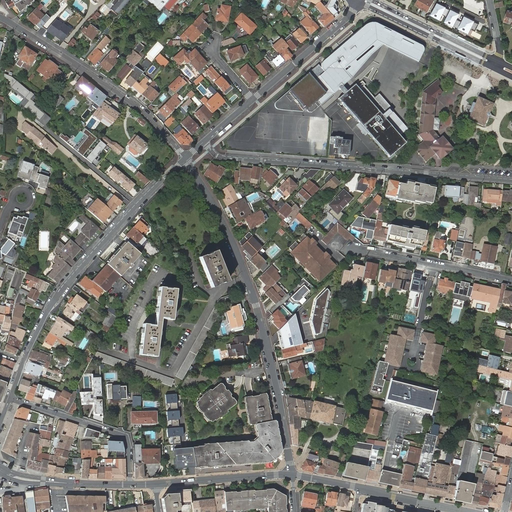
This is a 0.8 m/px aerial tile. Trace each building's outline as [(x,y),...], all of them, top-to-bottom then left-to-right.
[(15,6),(16,8),(17,7),(19,12),(23,10),(22,10),(27,8),(26,6),(27,5),(28,6),(31,4),(31,3),(34,1),(33,0),(21,0),(14,4),(12,5),(8,8),(9,9),(15,6)] [(129,0),(118,0),(110,10),(116,15),(129,0)] [(147,0),(152,4),(160,11),(164,7),(169,0),(147,0)] [(176,0),(169,0),(164,7),(168,10),(177,0),(176,0)] [(324,6),(334,18),(338,15),(336,13),(337,12),(337,11),(338,11),(336,10),(337,10),(337,9),(337,8),(337,7),(337,6),(337,5),(336,5),(336,4),(337,3),(337,2),(336,2),(336,1),(335,1),(333,0),(328,0),(326,4),(324,6)] [(418,0),(416,5),(428,12),(434,0),(433,0),(418,0)] [(324,27),(334,18),(324,6),(319,1),(316,4),(321,10),(323,9),(326,13),(322,17),(320,15),(317,18),(318,20),(324,27)] [(449,8),(440,3),(433,16),(442,20),(449,8)] [(41,4),(27,18),(35,25),(36,24),(44,16),(39,11),(43,7),(41,4)] [(218,9),(216,18),(222,19),(222,20),(226,21),(227,21),(229,7),(221,6),(221,10),(218,9)] [(462,15),(453,10),(447,22),(456,27),(462,15)] [(305,12),(302,12),(307,18),(300,23),(304,26),(310,34),(318,27),(311,20),(312,19),(305,12)] [(202,14),(192,25),(201,33),(207,26),(202,21),(206,17),(202,14)] [(235,21),(249,34),(256,27),(241,14),(235,21)] [(45,15),(44,16),(36,24),(40,28),(49,19),(45,15)] [(478,22),(467,16),(461,29),(472,34),(478,22)] [(55,37),(63,25),(55,19),(46,31),(54,37),(55,37)] [(325,72),(319,77),(334,94),(339,89),(340,90),(342,89),(341,88),(343,86),(351,79),(343,70),(377,40),(418,61),(423,51),(423,49),(423,48),(423,47),(422,47),(422,46),(421,45),(420,45),(376,23),(374,23),(373,23),(371,23),(370,23),(368,23),(367,24),(366,24),(365,25),(364,26),(361,29),(354,35),(323,61),(322,62),(322,63),(321,64),(321,65),(321,67),(322,68),(322,69),(325,72)] [(63,25),(55,37),(62,43),(69,33),(71,30),(64,25),(63,25)] [(201,33),(192,25),(180,37),(185,41),(188,38),(192,42),(201,33)] [(91,27),(90,26),(88,28),(87,28),(86,27),(84,29),(83,28),(82,30),(83,31),(81,32),(84,34),(83,34),(92,40),(98,32),(97,31),(95,29),(91,27)] [(296,39),(300,43),(307,37),(306,36),(307,36),(300,28),(299,29),(299,28),(298,29),(297,27),(291,32),(292,34),(296,39)] [(292,34),(291,32),(289,34),(290,35),(283,40),(292,50),(298,44),(296,41),(295,40),(296,39),(292,34)] [(110,41),(104,36),(87,57),(95,64),(103,55),(98,51),(101,47),(103,49),(110,41)] [(231,39),(221,42),(223,47),(236,42),(231,39)] [(115,77),(122,82),(132,70),(134,66),(141,58),(143,56),(140,53),(145,47),(139,42),(138,43),(135,47),(125,58),(130,63),(128,65),(126,64),(115,77)] [(226,51),(230,61),(243,56),(242,54),(247,53),(244,45),(239,47),(226,51)] [(22,46),(15,58),(17,59),(15,64),(27,71),(36,53),(22,46)] [(284,61),(291,56),(286,50),(287,50),(283,46),(281,48),(280,47),(275,51),(278,54),(284,61)] [(118,53),(113,49),(99,64),(108,72),(114,65),(114,64),(117,61),(116,59),(114,58),(118,53)] [(275,70),(284,61),(278,54),(275,51),(273,49),(264,57),(265,59),(268,62),(275,70)] [(183,60),(187,64),(187,63),(190,61),(197,55),(198,54),(194,50),(191,53),(188,50),(185,53),(183,50),(173,58),(178,64),(183,60)] [(155,59),(164,68),(168,62),(159,54),(155,59)] [(200,58),(197,55),(190,61),(193,65),(192,65),(194,68),(197,71),(206,63),(201,57),(200,58)] [(141,64),(147,69),(150,65),(151,64),(145,59),(141,64)] [(265,64),(268,62),(265,59),(256,67),(263,75),(269,69),(265,64)] [(50,65),(48,63),(46,62),(45,61),(38,70),(45,76),(43,79),(49,84),(51,82),(53,82),(55,84),(61,76),(59,75),(61,73),(55,68),(55,67),(51,63),(50,65)] [(318,64),(308,73),(309,73),(315,81),(319,77),(325,72),(322,69),(318,64)] [(239,71),(250,83),(257,77),(246,65),(239,71)] [(220,77),(210,66),(204,72),(214,83),(223,92),(229,86),(220,77)] [(140,77),(140,76),(142,74),(144,72),(137,68),(134,71),(134,72),(125,82),(131,87),(131,86),(140,77)] [(315,81),(309,73),(277,101),(276,102),(276,103),(276,105),(276,106),(277,108),(278,109),(283,110),(303,112),(306,110),(309,113),(312,113),(321,105),(317,101),(326,93),(315,81)] [(10,76),(5,74),(5,77),(10,81),(8,84),(27,100),(22,107),(39,121),(44,114),(33,105),(34,103),(29,99),(33,95),(10,76)] [(136,90),(139,93),(146,85),(149,82),(150,80),(149,80),(148,80),(142,74),(140,76),(140,77),(131,86),(136,90)] [(201,75),(194,81),(196,83),(203,77),(201,75)] [(181,84),(183,86),(186,83),(188,81),(185,78),(183,80),(179,76),(168,86),(174,92),(181,84)] [(84,96),(86,98),(87,97),(94,88),(93,87),(92,86),(91,85),(81,77),(75,85),(84,93),(86,94),(85,95),(84,96)] [(442,92),(436,86),(439,83),(438,80),(423,91),(422,100),(419,127),(420,127),(419,134),(424,141),(415,148),(426,161),(433,155),(432,154),(434,152),(438,157),(440,159),(452,149),(442,136),(439,139),(432,130),(434,107),(435,98),(442,92)] [(152,82),(141,95),(151,102),(158,94),(154,91),(156,89),(157,87),(155,86),(156,85),(155,84),(152,82)] [(343,94),(338,99),(388,157),(405,142),(385,119),(391,113),(388,109),(381,115),(355,84),(347,91),(343,94)] [(139,93),(141,94),(148,87),(146,85),(139,93)] [(136,90),(131,86),(131,87),(130,88),(138,93),(141,95),(141,94),(139,93),(136,90)] [(104,99),(106,97),(94,88),(87,97),(94,103),(98,106),(104,99)] [(58,94),(52,101),(54,103),(58,105),(63,99),(60,96),(58,94)] [(206,103),(214,96),(212,94),(204,101),(206,103)] [(173,96),(159,110),(165,117),(177,106),(172,102),(175,98),(173,96)] [(221,104),(214,96),(206,103),(213,111),(221,104)] [(192,100),(198,106),(201,103),(195,97),(192,100)] [(468,119),(483,126),(488,114),(493,103),(478,97),(468,119)] [(110,104),(104,99),(98,106),(97,108),(91,115),(97,120),(100,117),(111,125),(119,115),(108,106),(110,104)] [(192,101),(189,99),(181,106),(186,112),(189,110),(186,106),(192,101)] [(203,106),(194,114),(203,124),(212,116),(203,106)] [(189,116),(180,123),(191,135),(199,128),(189,116)] [(146,122),(140,118),(137,122),(143,127),(146,122)] [(53,149),(56,147),(48,140),(47,141),(44,138),(45,138),(25,121),(22,125),(25,127),(22,131),(30,138),(32,136),(36,139),(35,141),(39,145),(40,142),(43,145),(41,147),(46,151),(47,150),(51,154),(54,150),(53,149)] [(188,145),(192,141),(182,129),(180,131),(175,135),(174,137),(176,139),(180,144),(188,145)] [(97,138),(88,131),(76,145),(73,142),(69,146),(83,156),(89,149),(92,151),(86,159),(91,163),(106,145),(100,140),(92,150),(89,148),(97,138)] [(127,145),(129,146),(136,136),(135,135),(127,145)] [(136,136),(129,146),(134,151),(138,154),(139,154),(141,151),(144,148),(146,145),(136,136)] [(111,142),(105,137),(102,141),(119,154),(123,149),(115,143),(111,142)] [(335,137),(330,137),(330,144),(334,144),(334,148),(337,148),(339,148),(339,154),(349,155),(350,140),(341,139),(341,138),(338,138),(338,137),(335,137)] [(34,164),(22,161),(17,176),(29,180),(30,178),(33,166),(34,164)] [(217,168),(210,164),(204,174),(216,182),(224,169),(219,165),(217,168)] [(38,167),(33,166),(30,178),(34,180),(33,182),(38,183),(37,187),(45,189),(49,177),(36,173),(38,167)] [(261,174),(262,169),(253,167),(251,178),(257,179),(259,173),(261,174)] [(116,168),(109,175),(117,182),(119,179),(124,183),(122,185),(128,191),(134,184),(116,168)] [(239,178),(238,180),(249,181),(250,177),(246,177),(247,169),(244,169),(243,178),(239,178)] [(309,176),(315,170),(310,169),(306,174),(305,173),(302,175),(307,180),(310,177),(309,176)] [(266,170),(261,176),(263,178),(262,178),(266,182),(269,185),(270,185),(277,177),(270,170),(268,172),(266,170)] [(319,170),(315,170),(309,176),(310,177),(311,178),(319,170)] [(135,176),(146,184),(149,181),(138,172),(135,176)] [(328,181),(333,176),(330,173),(325,178),(328,181)] [(340,183),(333,176),(328,181),(326,183),(316,193),(315,194),(316,195),(317,194),(319,196),(329,186),(333,190),(340,183)] [(279,187),(278,188),(282,193),(285,190),(289,194),(297,186),(288,178),(279,187)] [(364,179),(361,178),(360,179),(359,180),(358,182),(368,185),(367,187),(367,188),(364,192),(361,195),(359,197),(362,199),(362,200),(365,197),(366,197),(372,190),(372,189),(375,179),(370,178),(369,179),(364,178),(364,179)] [(318,189),(309,181),(297,193),(306,201),(318,189)] [(389,181),(386,194),(395,196),(398,183),(389,181)] [(368,185),(358,182),(356,190),(364,192),(367,188),(367,187),(368,185)] [(433,192),(434,188),(433,188),(427,186),(424,185),(417,183),(413,183),(413,184),(406,182),(405,182),(405,185),(398,183),(395,196),(395,198),(395,199),(408,202),(413,202),(413,201),(419,202),(424,203),(424,202),(430,203),(431,203),(433,193),(433,192)] [(221,190),(225,198),(229,206),(238,201),(235,194),(230,184),(221,190)] [(440,186),(439,196),(444,197),(451,197),(458,198),(463,198),(463,203),(464,204),(464,205),(467,205),(468,196),(468,195),(468,194),(463,194),(464,188),(459,187),(450,186),(445,185),(445,186),(440,186)] [(468,194),(468,195),(468,196),(469,196),(468,202),(468,205),(469,205),(473,206),(473,202),(474,196),(476,197),(476,196),(477,188),(469,187),(468,194)] [(496,205),(501,205),(501,201),(502,191),(484,189),(482,202),(496,203),(496,205)] [(340,211),(352,198),(343,190),(329,205),(332,208),(337,213),(340,211)] [(509,214),(511,214),(511,191),(502,191),(501,201),(511,201),(511,211),(510,211),(509,214)] [(122,202),(114,195),(105,206),(107,207),(112,211),(117,205),(118,206),(122,202)] [(91,201),(85,207),(87,210),(102,222),(105,219),(106,217),(112,211),(107,207),(105,206),(98,200),(96,203),(94,202),(89,197),(88,198),(89,200),(91,201)] [(227,207),(235,223),(251,215),(242,198),(242,199),(238,201),(229,206),(227,207)] [(271,209),(275,213),(278,211),(285,204),(284,203),(283,203),(281,200),(276,205),(273,202),(272,203),(268,207),(271,209)] [(362,214),(368,219),(379,205),(378,205),(379,203),(378,202),(377,203),(373,200),(362,214)] [(278,211),(275,213),(277,215),(282,221),(285,218),(286,218),(288,215),(291,218),(294,216),(307,229),(309,228),(312,225),(307,220),(303,216),(302,215),(298,211),(300,209),(298,207),(297,206),(293,210),(285,203),(285,204),(278,211)] [(303,206),(300,209),(298,211),(302,215),(303,216),(308,211),(303,206)] [(245,219),(250,228),(265,221),(264,220),(266,219),(265,215),(263,216),(260,211),(245,219)] [(376,221),(372,239),(385,242),(385,240),(387,232),(379,231),(383,214),(378,213),(376,221)] [(83,233),(74,243),(80,249),(98,228),(84,215),(80,219),(87,224),(81,231),(83,233)] [(16,218),(13,217),(7,232),(21,237),(27,218),(22,216),(21,218),(17,216),(16,218)] [(376,221),(357,217),(350,225),(367,229),(365,238),(372,239),(376,221)] [(134,229),(142,236),(148,230),(145,227),(146,227),(145,226),(147,223),(141,219),(139,221),(133,228),(134,229)] [(337,222),(324,237),(329,241),(338,232),(341,235),(346,230),(337,222)] [(389,225),(387,232),(385,240),(386,241),(393,242),(392,243),(392,244),(397,245),(403,246),(407,248),(413,249),(414,249),(414,247),(415,245),(421,246),(422,247),(424,236),(424,235),(425,232),(425,231),(417,229),(411,228),(410,230),(406,229),(400,227),(389,225)] [(135,244),(142,236),(134,229),(133,228),(130,231),(126,235),(123,239),(126,242),(132,247),(135,244)] [(456,241),(458,231),(455,230),(451,229),(449,240),(456,241)] [(346,230),(341,235),(348,240),(349,238),(353,241),(355,238),(349,232),(346,230)] [(303,234),(295,242),(289,248),(293,251),(297,256),(296,257),(301,262),(302,261),(308,266),(306,268),(312,273),(313,272),(321,280),(335,265),(328,259),(330,257),(326,252),(324,254),(322,256),(313,246),(314,245),(316,243),(309,236),(307,238),(303,234)] [(239,242),(241,246),(247,240),(244,237),(239,242)] [(245,256),(249,260),(252,257),(261,248),(250,237),(247,240),(241,246),(245,250),(243,251),(247,255),(245,256)] [(16,245),(8,239),(0,248),(0,251),(1,253),(12,258),(15,251),(13,249),(16,245)] [(442,249),(444,241),(438,240),(438,241),(433,240),(431,250),(439,252),(440,248),(442,249)] [(58,241),(56,246),(71,259),(80,249),(74,243),(72,241),(69,245),(65,247),(58,241)] [(472,245),(456,241),(453,255),(462,257),(465,258),(469,259),(472,245)] [(120,276),(128,267),(130,268),(132,265),(131,264),(140,254),(132,247),(126,242),(125,243),(117,252),(108,263),(106,264),(116,273),(120,276)] [(324,254),(314,245),(313,246),(322,256),(324,254)] [(481,260),(493,263),(496,247),(483,245),(481,254),(478,253),(478,252),(476,252),(472,251),(470,259),(474,259),(474,261),(480,262),(481,260)] [(47,276),(57,283),(65,273),(70,267),(75,262),(71,259),(56,246),(54,253),(55,254),(52,261),(55,263),(51,267),(53,269),(49,274),(47,276)] [(204,255),(199,257),(199,258),(211,287),(211,288),(216,286),(216,285),(222,282),(223,283),(228,281),(227,280),(227,278),(216,251),(215,251),(210,253),(204,256),(204,255)] [(297,256),(293,251),(290,254),(294,258),(294,259),(299,264),(299,263),(305,269),(305,270),(310,275),(310,274),(315,279),(316,278),(319,281),(321,280),(313,272),(312,273),(306,268),(308,266),(302,261),(301,262),(296,257),(297,256)] [(259,267),(262,270),(267,265),(264,262),(256,254),(249,261),(253,264),(254,266),(258,269),(259,267)] [(364,267),(362,277),(374,279),(375,273),(376,269),(376,265),(369,263),(370,258),(366,257),(365,262),(364,267)] [(116,273),(106,264),(102,270),(115,281),(120,276),(116,273)] [(356,275),(362,277),(364,267),(353,264),(351,270),(350,270),(349,272),(348,271),(346,271),(344,270),(341,285),(353,287),(355,278),(356,275)] [(265,292),(275,283),(280,278),(279,277),(276,274),(278,272),(271,265),(258,278),(263,282),(264,281),(265,282),(264,283),(266,286),(263,289),(265,292)] [(407,290),(408,285),(411,271),(399,269),(396,268),(395,270),(392,283),(392,284),(392,286),(407,290)] [(11,279),(14,271),(9,269),(6,277),(11,279)] [(382,270),(380,269),(377,282),(385,283),(385,281),(387,271),(382,270)] [(384,286),(391,287),(392,284),(392,283),(395,270),(393,270),(388,269),(387,271),(385,281),(385,283),(384,286)] [(15,270),(12,287),(19,288),(22,272),(15,270)] [(102,270),(97,274),(111,286),(115,281),(102,270)] [(422,287),(423,284),(425,275),(425,274),(422,273),(413,272),(411,282),(410,285),(422,287)] [(27,287),(31,289),(34,290),(34,289),(39,279),(26,274),(25,278),(30,280),(27,287)] [(97,274),(92,281),(94,283),(103,290),(105,291),(105,292),(111,286),(97,274)] [(97,297),(103,290),(94,283),(92,281),(88,278),(86,276),(80,284),(86,289),(87,289),(97,297)] [(45,291),(49,284),(45,282),(39,279),(34,289),(40,293),(41,290),(45,291)] [(445,297),(450,298),(451,295),(452,294),(452,293),(455,283),(455,282),(447,281),(443,280),(439,279),(438,287),(440,287),(439,291),(446,293),(445,297)] [(468,302),(469,297),(470,297),(472,287),(468,286),(469,283),(460,281),(460,284),(455,283),(452,293),(452,294),(451,295),(453,295),(452,297),(465,300),(464,301),(468,302)] [(286,295),(275,283),(265,292),(264,293),(268,297),(269,296),(271,297),(270,299),(275,304),(277,303),(286,295)] [(482,286),(473,284),(472,287),(470,297),(490,301),(489,308),(488,312),(489,311),(492,312),(492,309),(495,310),(497,302),(500,290),(493,289),(493,290),(486,288),(486,287),(485,287),(485,286),(484,286),(484,287),(484,286),(484,287),(483,287),(483,288),(481,287),(482,286)] [(501,284),(501,285),(500,290),(497,302),(501,303),(501,302),(504,291),(505,286),(505,284),(501,284)] [(74,285),(72,289),(79,294),(81,291),(74,285)] [(303,285),(289,299),(292,302),(294,301),(300,300),(309,292),(303,285)] [(156,314),(155,321),(160,322),(161,319),(167,320),(172,320),(173,310),(176,289),(171,288),(164,288),(159,287),(156,314)] [(330,291),(327,288),(316,299),(312,321),(314,334),(321,333),(330,291)] [(35,301),(40,293),(34,289),(34,290),(31,289),(29,293),(25,291),(24,291),(20,289),(18,293),(27,297),(28,298),(35,301)] [(511,292),(504,291),(501,302),(510,304),(511,304),(511,292)] [(15,301),(15,302),(14,309),(13,309),(12,317),(11,320),(11,322),(18,325),(24,308),(17,306),(18,303),(21,295),(18,293),(15,301)] [(70,299),(67,303),(74,308),(76,310),(77,310),(79,312),(81,313),(88,304),(85,302),(76,295),(74,299),(72,301),(70,299)] [(224,305),(233,302),(231,295),(221,298),(218,301),(224,305)] [(203,343),(224,305),(218,301),(176,376),(182,380),(187,371),(201,346),(202,344),(203,343)] [(74,308),(67,303),(65,306),(67,307),(64,311),(64,312),(64,313),(64,314),(66,315),(66,316),(67,317),(68,317),(70,318),(73,321),(79,312),(77,310),(76,310),(74,308)] [(6,307),(0,305),(0,314),(5,315),(5,316),(8,316),(9,313),(11,313),(13,305),(11,304),(10,308),(6,307)] [(239,314),(244,312),(243,308),(239,309),(239,306),(231,308),(230,308),(231,311),(225,312),(228,322),(228,323),(230,323),(231,328),(233,327),(234,331),(234,332),(243,330),(243,329),(242,327),(243,327),(242,325),(241,321),(240,319),(239,314)] [(116,317),(119,313),(110,307),(107,310),(108,311),(116,317)] [(284,317),(277,310),(271,316),(274,319),(272,320),(274,322),(273,323),(279,329),(286,322),(287,322),(283,318),(284,317)] [(106,333),(116,317),(108,311),(104,316),(106,317),(102,323),(103,324),(100,328),(106,333)] [(294,314),(277,331),(282,349),(302,344),(294,314)] [(4,321),(3,324),(1,330),(7,332),(9,326),(10,326),(11,322),(11,320),(9,319),(9,317),(8,316),(5,316),(4,321)] [(73,326),(64,320),(58,317),(56,321),(49,333),(57,338),(66,343),(71,346),(73,344),(62,337),(67,328),(70,330),(73,326)] [(154,325),(148,324),(143,324),(143,328),(139,355),(144,355),(147,356),(148,356),(151,356),(156,357),(159,336),(160,322),(155,321),(154,325)] [(21,341),(25,331),(20,329),(21,326),(20,326),(18,325),(11,322),(10,326),(10,327),(16,329),(15,333),(11,332),(10,334),(9,334),(9,336),(21,341)] [(413,331),(400,328),(398,336),(391,334),(384,361),(385,361),(386,362),(397,364),(404,337),(411,339),(413,331)] [(505,332),(505,330),(496,328),(495,333),(495,336),(499,337),(503,338),(503,340),(506,340),(505,348),(506,349),(505,352),(510,353),(511,350),(511,336),(504,335),(505,332)] [(86,330),(84,333),(91,338),(94,333),(90,331),(90,332),(86,330)] [(57,338),(49,333),(44,342),(50,346),(52,347),(56,339),(60,340),(59,342),(64,345),(66,343),(57,338)] [(434,336),(421,333),(419,341),(427,343),(420,370),(433,374),(440,347),(432,345),(434,336)] [(247,335),(234,337),(234,339),(232,339),(233,342),(235,341),(235,343),(230,344),(230,348),(227,348),(228,356),(236,355),(236,357),(237,357),(238,357),(237,356),(242,355),(243,361),(251,359),(248,346),(246,346),(245,343),(248,342),(247,335)] [(17,350),(21,341),(9,336),(7,345),(17,350)] [(316,352),(322,351),(323,339),(313,341),(314,343),(316,352)] [(15,355),(17,350),(7,345),(6,344),(4,351),(15,355)] [(300,344),(282,349),(284,358),(296,355),(296,354),(294,349),(298,348),(298,349),(301,349),(301,347),(300,344)] [(36,365),(42,367),(44,367),(47,369),(49,363),(46,361),(48,356),(32,350),(31,354),(37,356),(35,364),(36,364),(36,365)] [(159,382),(171,387),(174,379),(96,352),(94,359),(100,361),(118,367),(141,376),(159,382)] [(28,361),(28,362),(35,364),(37,356),(31,354),(28,361)] [(61,357),(59,360),(66,364),(69,357),(65,355),(64,359),(61,357)] [(480,360),(479,365),(496,369),(498,358),(489,355),(487,362),(480,360)] [(293,376),(293,378),(305,375),(301,362),(303,361),(301,356),(293,358),(288,359),(290,364),(292,373),(293,376)] [(3,366),(12,370),(15,363),(6,359),(0,357),(0,365),(1,366),(3,366)] [(382,374),(385,361),(384,361),(378,360),(371,390),(380,392),(383,379),(381,378),(382,374)] [(33,374),(36,375),(38,368),(42,369),(42,367),(36,365),(36,364),(35,364),(28,362),(24,371),(33,374)] [(0,380),(6,383),(12,370),(3,366),(1,366),(0,365),(0,380)] [(509,378),(506,391),(507,391),(511,392),(511,373),(509,373),(496,369),(479,365),(478,371),(509,378)] [(22,379),(30,382),(30,381),(34,382),(36,375),(33,374),(24,371),(22,379)] [(92,392),(80,393),(81,405),(92,405),(93,415),(102,418),(101,378),(91,378),(92,392)] [(27,390),(30,382),(22,379),(19,387),(17,391),(26,393),(27,390)] [(421,388),(391,380),(386,399),(416,407),(421,388)] [(476,385),(470,383),(468,392),(474,393),(476,385)] [(107,384),(107,399),(108,399),(120,398),(120,399),(126,399),(126,386),(120,386),(118,386),(112,387),(112,384),(107,384)] [(210,390),(203,396),(202,397),(199,400),(197,401),(196,402),(196,403),(197,404),(198,406),(198,407),(207,418),(208,418),(210,420),(211,421),(212,421),(214,420),(217,417),(218,416),(219,417),(227,411),(227,410),(229,408),(229,407),(234,403),(235,402),(232,398),(230,396),(230,395),(227,390),(225,390),(224,388),(221,384),(220,384),(215,388),(213,388),(211,390),(210,390)] [(25,399),(32,401),(36,389),(37,387),(35,386),(32,385),(32,387),(30,386),(28,392),(25,399)] [(43,395),(53,398),(55,391),(45,388),(44,392),(43,395)] [(416,407),(422,409),(427,389),(421,388),(416,407)] [(40,403),(43,395),(44,392),(36,389),(32,401),(40,403)] [(422,409),(432,411),(436,392),(427,389),(422,409)] [(57,401),(65,406),(71,395),(62,390),(61,393),(57,401)] [(502,404),(504,405),(511,406),(511,392),(507,391),(506,391),(503,390),(500,404),(502,404)] [(52,399),(57,401),(61,393),(56,391),(55,391),(53,398),(52,399)] [(76,392),(73,391),(71,395),(65,406),(63,410),(67,413),(73,402),(74,400),(76,392)] [(176,394),(164,395),(165,404),(169,404),(170,412),(167,412),(168,420),(171,420),(172,429),(168,429),(169,437),(173,437),(175,470),(195,468),(195,464),(192,447),(181,449),(176,394)] [(203,446),(192,447),(195,464),(198,464),(199,464),(204,463),(205,464),(209,463),(210,463),(211,463),(216,463),(217,462),(218,463),(222,462),(223,462),(226,462),(227,462),(231,462),(232,461),(233,461),(237,461),(238,461),(242,460),(242,461),(247,460),(248,460),(249,460),(253,460),(254,459),(257,459),(258,460),(262,459),(263,459),(266,458),(267,459),(269,459),(271,457),(272,457),(276,453),(276,452),(280,449),(279,443),(278,441),(279,440),(278,436),(277,435),(277,434),(278,433),(277,429),(276,428),(276,427),(276,426),(275,421),(274,420),(271,421),(270,421),(267,406),(266,406),(265,400),(266,400),(265,395),(264,394),(259,395),(252,397),(246,398),(245,399),(247,407),(249,407),(250,413),(248,414),(250,424),(251,425),(254,424),(255,424),(258,437),(250,444),(247,441),(215,443),(210,447),(207,443),(206,444),(203,446)] [(305,417),(308,418),(311,402),(308,401),(303,400),(296,399),(292,398),(286,397),(287,406),(289,416),(298,416),(301,416),(305,417)] [(376,399),(373,409),(380,411),(382,401),(376,399)] [(421,411),(431,413),(432,411),(422,409),(416,407),(386,399),(385,402),(415,410),(421,411)] [(311,402),(308,418),(310,418),(330,423),(331,423),(342,425),(346,409),(334,406),(313,401),(313,402),(311,402)] [(67,413),(72,414),(76,408),(75,403),(73,402),(67,413)] [(501,416),(511,418),(511,406),(504,405),(501,416)] [(15,419),(25,421),(28,410),(22,407),(17,410),(13,419),(15,419)] [(380,411),(373,409),(371,408),(365,432),(376,435),(378,426),(379,420),(382,411),(380,411)] [(133,429),(141,429),(141,423),(152,423),(156,423),(156,413),(148,413),(148,412),(135,412),(131,412),(131,424),(133,424),(133,429)] [(508,427),(511,427),(511,418),(501,416),(498,415),(498,417),(497,419),(506,422),(509,422),(508,427)] [(293,430),(298,429),(298,416),(289,416),(290,425),(292,424),(293,430)] [(15,419),(13,419),(1,450),(15,457),(16,454),(16,453),(15,453),(19,440),(20,441),(24,425),(26,426),(28,422),(26,422),(25,421),(15,419)] [(64,423),(58,421),(57,426),(55,432),(61,434),(64,423)] [(77,425),(66,421),(61,434),(65,435),(66,435),(74,437),(77,425)] [(511,438),(511,427),(508,427),(506,426),(505,426),(499,424),(497,434),(503,436),(504,436),(506,437),(511,438)] [(26,426),(24,425),(20,441),(19,440),(15,453),(16,453),(26,426)] [(476,425),(475,431),(492,433),(492,427),(476,425)] [(39,438),(50,440),(52,428),(48,427),(47,431),(40,429),(39,435),(39,438)] [(99,432),(86,428),(83,437),(97,438),(99,432)] [(38,451),(38,446),(38,444),(39,438),(39,435),(29,433),(25,448),(30,449),(27,460),(25,468),(39,472),(40,471),(42,463),(41,463),(39,462),(35,461),(36,457),(37,454),(38,451)] [(426,433),(423,444),(422,450),(421,452),(424,452),(432,454),(435,445),(437,436),(426,433)] [(65,435),(61,434),(59,442),(71,446),(73,439),(73,438),(65,435)] [(511,441),(511,438),(506,437),(504,436),(503,436),(497,434),(496,438),(500,438),(501,439),(500,443),(509,446),(510,440),(511,441)] [(48,447),(50,440),(39,438),(38,444),(38,446),(40,447),(40,444),(48,447)] [(115,457),(124,457),(123,449),(122,441),(108,440),(108,445),(108,449),(108,450),(115,450),(115,457)] [(473,441),(466,440),(460,467),(458,472),(463,473),(466,474),(473,441)] [(90,441),(81,442),(81,448),(81,449),(86,449),(86,451),(91,451),(91,450),(90,441)] [(368,450),(369,444),(367,443),(355,441),(354,448),(368,450)] [(71,446),(59,442),(57,449),(69,452),(71,446)] [(491,462),(493,462),(500,464),(501,464),(505,465),(509,466),(510,463),(511,452),(511,446),(509,446),(500,443),(497,455),(504,456),(504,457),(503,457),(502,459),(492,456),(491,462)] [(398,488),(411,491),(413,482),(410,482),(413,467),(415,461),(418,462),(419,460),(419,459),(420,454),(415,453),(416,448),(409,447),(408,450),(405,464),(404,464),(403,464),(402,469),(401,474),(401,476),(400,480),(399,485),(398,487),(398,488)] [(453,448),(448,447),(444,463),(450,464),(453,448)] [(489,448),(482,447),(481,451),(479,459),(479,461),(490,463),(491,462),(492,456),(492,454),(493,449),(492,449),(491,453),(488,453),(489,448)] [(69,452),(57,449),(54,455),(67,458),(68,456),(69,452)] [(86,449),(81,449),(82,451),(82,455),(82,456),(82,458),(89,458),(96,458),(96,453),(91,453),(91,451),(86,451),(86,449)] [(143,463),(159,463),(159,449),(141,449),(141,463),(143,463)] [(421,467),(424,452),(421,452),(420,454),(419,459),(414,477),(420,479),(420,477),(417,477),(419,467),(421,467)] [(430,463),(432,454),(424,452),(421,467),(419,467),(417,477),(420,477),(420,479),(426,480),(430,463)] [(48,464),(49,456),(42,455),(42,458),(41,459),(40,459),(39,462),(41,463),(42,463),(40,471),(47,473),(48,464)] [(54,455),(54,457),(52,465),(55,466),(55,467),(63,468),(64,461),(65,459),(66,460),(67,460),(68,458),(67,458),(54,455)] [(54,457),(49,456),(48,464),(47,473),(54,474),(54,473),(55,467),(55,466),(52,465),(54,457)] [(337,469),(339,463),(327,459),(324,458),(324,460),(322,467),(319,466),(317,473),(318,473),(322,474),(325,465),(337,469)] [(364,481),(371,482),(374,470),(375,467),(375,464),(376,460),(371,459),(369,458),(369,460),(367,467),(367,468),(367,469),(364,480),(364,481)] [(92,459),(89,460),(88,469),(88,474),(87,478),(96,479),(96,469),(91,469),(92,459)] [(125,459),(124,459),(118,459),(116,459),(116,460),(116,462),(116,463),(116,467),(112,466),(112,467),(112,468),(112,478),(119,478),(126,479),(125,459)] [(88,469),(89,460),(82,460),(82,470),(81,474),(81,478),(87,478),(88,474),(88,469)] [(302,470),(313,472),(314,467),(316,464),(315,463),(314,463),(305,460),(301,468),(302,470)] [(381,461),(376,460),(375,464),(375,467),(374,470),(371,482),(377,483),(377,482),(381,472),(380,472),(381,465),(380,465),(381,461)] [(346,462),(342,476),(357,479),(364,480),(367,469),(367,468),(367,467),(362,466),(346,462)] [(499,473),(507,475),(509,466),(505,465),(501,464),(500,464),(493,462),(491,462),(490,463),(489,465),(492,466),(494,466),(496,467),(499,467),(501,468),(499,473)] [(134,479),(144,479),(143,463),(141,463),(134,463),(134,479)] [(450,473),(452,465),(450,464),(449,467),(430,463),(426,480),(423,493),(445,498),(448,482),(450,473)] [(335,476),(337,469),(325,465),(322,474),(335,476)] [(458,472),(460,467),(452,465),(450,473),(458,475),(458,472)] [(104,468),(96,467),(96,469),(96,479),(104,479),(104,468)] [(484,475),(477,504),(486,506),(491,494),(492,492),(492,491),(493,487),(494,484),(496,474),(496,472),(495,472),(495,471),(490,470),(490,468),(488,467),(486,470),(484,474),(484,475)] [(401,476),(401,474),(389,471),(381,470),(381,472),(377,482),(398,487),(399,485),(400,480),(401,476)] [(473,484),(469,502),(477,504),(484,475),(482,474),(476,473),(473,484)] [(504,486),(506,477),(496,474),(494,484),(493,487),(492,491),(492,492),(491,494),(486,506),(497,508),(499,507),(504,486)] [(423,493),(426,480),(420,479),(414,477),(413,482),(411,491),(423,493)] [(457,481),(456,482),(456,484),(452,499),(465,502),(469,502),(473,484),(457,481)] [(452,499),(456,484),(448,482),(445,498),(452,499)] [(265,488),(265,490),(272,490),(284,496),(284,494),(272,488),(265,488)] [(39,511),(39,509),(40,507),(45,507),(47,508),(50,508),(48,493),(48,489),(40,490),(33,491),(33,492),(34,500),(34,504),(35,508),(35,509),(35,511),(39,511)] [(178,491),(179,504),(180,505),(184,505),(186,505),(188,504),(188,509),(185,508),(184,511),(191,511),(191,509),(190,490),(178,491)] [(265,490),(254,491),(254,499),(255,504),(255,509),(256,508),(263,508),(267,508),(267,511),(284,511),(285,509),(281,509),(281,505),(284,505),(284,496),(272,490),(265,490)] [(225,511),(225,508),(221,509),(221,503),(225,503),(224,493),(223,491),(214,491),(216,510),(215,511),(225,511)] [(228,493),(224,493),(225,503),(225,508),(225,511),(230,510),(233,510),(236,510),(236,508),(235,508),(234,505),(236,505),(235,499),(243,498),(250,498),(249,491),(239,492),(236,492),(232,493),(228,493)] [(254,491),(249,491),(250,498),(243,498),(235,499),(236,505),(234,505),(235,508),(236,508),(236,510),(249,509),(255,509),(255,504),(254,499),(254,491)] [(301,504),(301,506),(314,508),(314,506),(315,506),(317,494),(304,491),(301,504)] [(34,500),(33,492),(25,493),(26,501),(27,507),(28,509),(28,511),(35,511),(35,509),(35,508),(34,504),(34,500)] [(330,504),(334,505),(336,493),(331,492),(330,493),(327,492),(325,503),(325,505),(329,506),(330,504)] [(175,511),(180,510),(179,504),(178,493),(173,493),(166,494),(161,498),(163,506),(163,509),(163,511),(175,511)] [(15,504),(23,503),(22,496),(14,497),(14,494),(10,495),(10,504),(15,504)] [(339,494),(337,506),(346,507),(348,497),(344,496),(344,495),(339,494)] [(24,511),(23,503),(15,504),(10,504),(10,495),(7,495),(3,496),(2,497),(2,505),(3,511),(2,511),(24,511)] [(80,496),(65,496),(67,510),(67,511),(102,511),(106,511),(106,503),(106,496),(102,496),(87,496),(80,496)] [(215,511),(214,499),(198,501),(192,501),(192,511),(215,511)] [(360,511),(373,511),(375,503),(367,502),(366,504),(362,503),(360,511)] [(386,511),(387,509),(388,506),(381,504),(375,503),(373,511),(386,511)]
